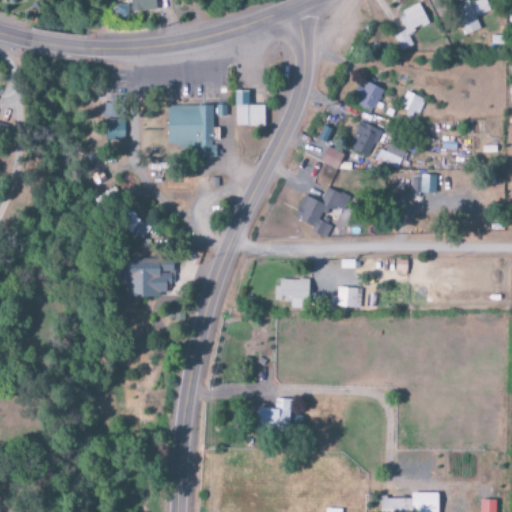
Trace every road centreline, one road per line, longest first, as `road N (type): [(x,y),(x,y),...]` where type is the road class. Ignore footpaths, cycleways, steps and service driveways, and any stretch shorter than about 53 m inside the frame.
road 1 (tertiary): [(283,19),(304,35),(304,85),(234,234),(199,334),(174,511)]
road 2 (secondary): [(0,30),(49,44),(144,47),(283,19),(323,0)]
road 3 (residential): [(511,251),(227,254)]
